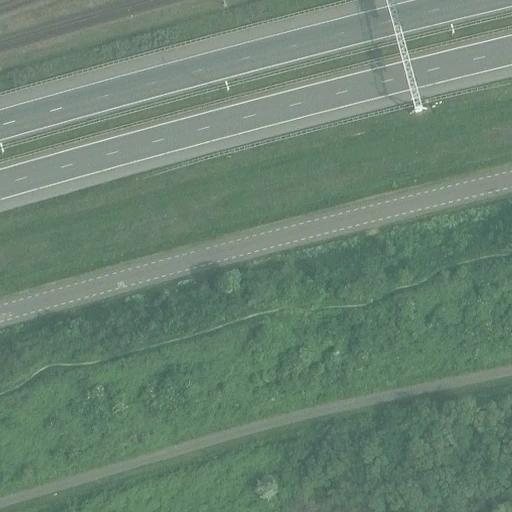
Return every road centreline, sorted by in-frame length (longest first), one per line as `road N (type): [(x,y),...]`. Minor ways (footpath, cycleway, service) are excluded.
road 1 (unclassified): [(0,315),(511,180)]
road 2 (trunk): [(0,185),(511,52)]
road 3 (trunk): [(485,0),(0,127)]
